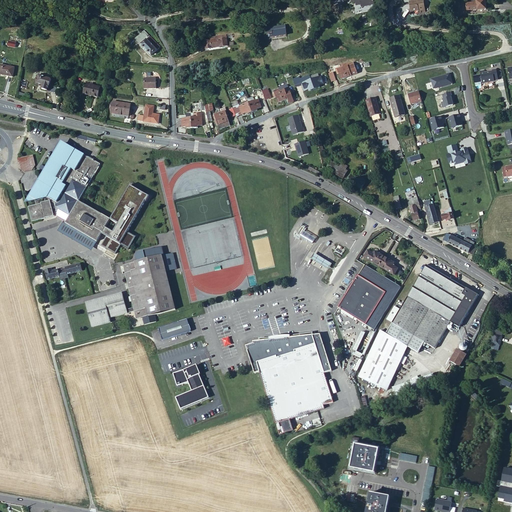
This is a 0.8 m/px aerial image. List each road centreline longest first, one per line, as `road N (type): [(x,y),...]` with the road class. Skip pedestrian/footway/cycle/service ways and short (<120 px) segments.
road 1 (primary): [(511,296),(310,177),(213,149)]
road 2 (residential): [(213,149),(220,135),(286,107),(461,59)]
road 3 (primary): [(173,141),(0,104)]
road 4 (residential): [(173,141),(168,50),(153,20)]
